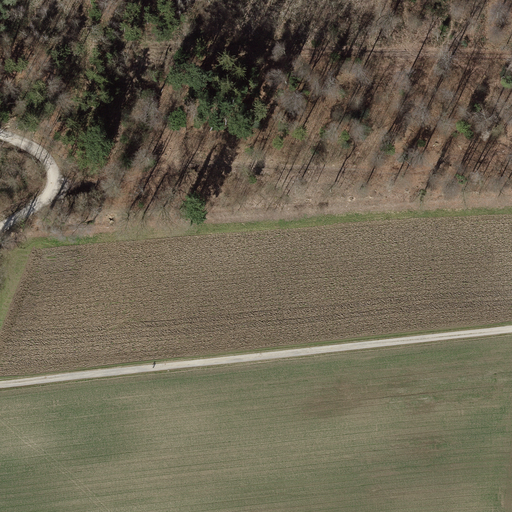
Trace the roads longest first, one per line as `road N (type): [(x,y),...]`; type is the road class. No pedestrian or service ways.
road 1 (track): [(0,384),(511,328)]
road 2 (track): [(511,55),(127,46)]
road 3 (track): [(0,227),(44,199),(53,180),(45,156),(0,133)]
